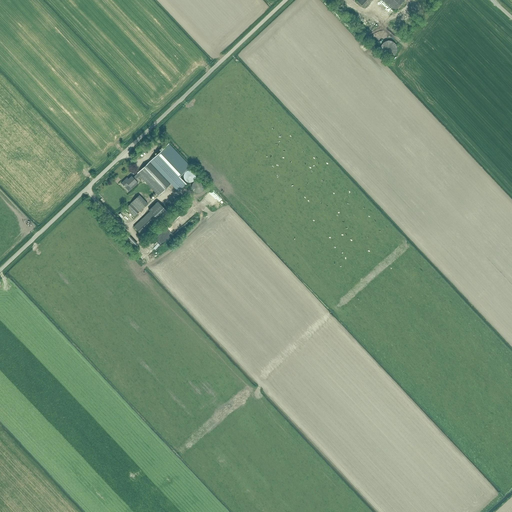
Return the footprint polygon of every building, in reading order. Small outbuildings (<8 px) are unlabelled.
[(383,0),(395,11),(404,0),(383,0)] [(137,173),(133,178),(131,176),(128,179),(127,178),(121,183),(125,188),(128,185),(130,187),(136,181),(135,180),(137,177),(143,183),(136,190),(146,201),(149,198),(155,192),(158,195),(170,184),(178,176),(189,166),(168,144),(137,173)] [(190,170),(189,170),(188,170),(187,170),(186,171),(185,171),(184,172),(184,173),(183,173),(183,174),(183,175),(183,176),(183,177),(183,178),(184,179),(184,180),(185,181),(186,181),(187,182),(188,182),(189,182),(190,182),(191,182),(192,181),(193,181),(194,180),(194,179),(195,178),(195,177),(195,176),(195,175),(195,174),(194,173),(194,172),(193,171),(192,171),(191,170),(190,170)] [(192,183),(192,184),(191,185),(191,187),(191,188),(192,189),(193,191),(194,192),(195,192),(197,193),(198,192),(200,192),(202,191),(203,190),(203,189),(204,187),(204,186),(203,185),(203,184),(202,183),(201,181),(200,181),(199,180),(197,180),(195,180),(194,181),(193,182),(192,183)] [(221,206),(218,202),(222,199),(214,189),(201,200),(212,214),(221,206)] [(139,195),(126,208),(134,216),(147,204),(139,195)] [(142,235),(158,220),(160,222),(168,213),(157,201),(148,210),(150,211),(134,227),(142,235)] [(191,205),(155,237),(159,243),(196,210),(191,205)]
